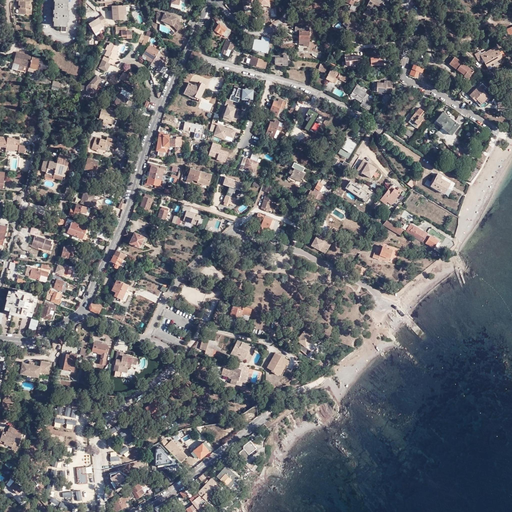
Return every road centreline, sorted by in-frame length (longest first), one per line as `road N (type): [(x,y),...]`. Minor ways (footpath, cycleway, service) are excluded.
road 1 (residential): [(212,1),(160,104),(131,200),(79,312)]
road 2 (residential): [(390,129),(319,87),(209,53),(203,44),(212,1)]
road 3 (residential): [(399,0),(416,14),(407,75),(502,136)]
road 4 (unclassified): [(393,299),(232,228)]
road 5 (unknown): [(0,294),(40,132)]
road 6 (residential): [(133,511),(182,486),(262,418)]
road 7 (residential): [(145,343),(172,289),(232,228)]
